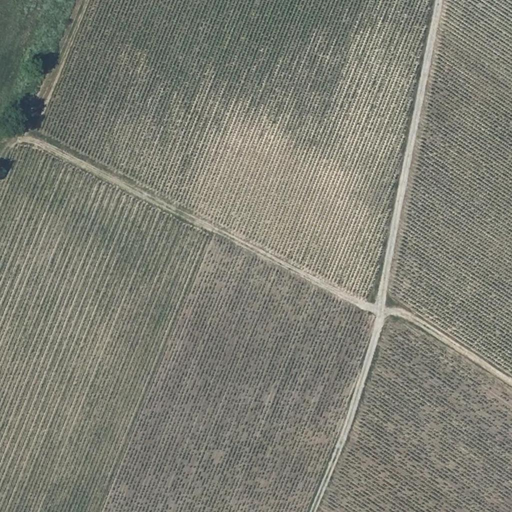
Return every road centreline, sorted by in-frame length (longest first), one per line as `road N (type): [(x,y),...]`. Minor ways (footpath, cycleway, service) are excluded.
road 1 (track): [(0,162),(12,145),(47,143),(333,291),(414,324),(511,387)]
road 2 (track): [(312,511),(382,314),(442,0)]
